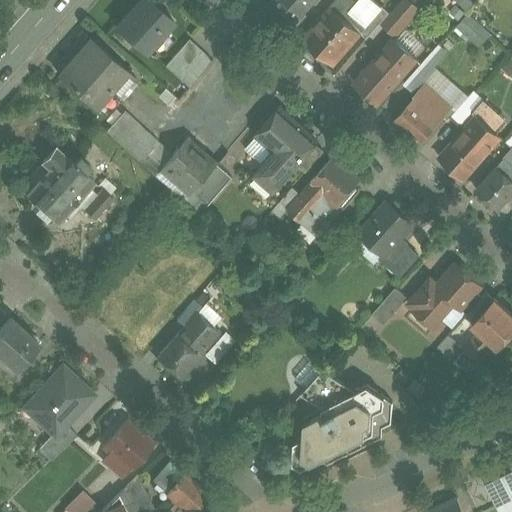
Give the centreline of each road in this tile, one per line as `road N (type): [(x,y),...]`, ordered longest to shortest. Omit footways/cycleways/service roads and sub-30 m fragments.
road 1 (residential): [(511,265),(203,0)]
road 2 (residential): [(277,511),(0,264)]
road 3 (residential): [(316,511),(511,413)]
